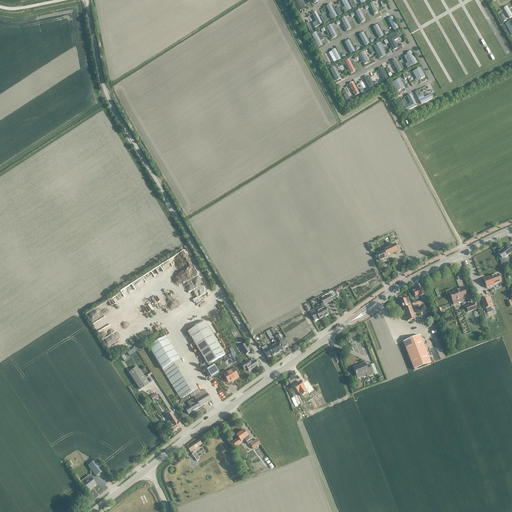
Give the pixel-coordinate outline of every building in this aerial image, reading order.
[(299,12),(303,10),(298,0),(293,0),(293,1),(299,12)] [(375,15),(378,13),(373,3),(369,4),(375,15)] [(355,12),(361,24),(365,21),(359,10),(355,12)] [(312,17),(318,27),(322,25),(316,15),(312,17)] [(345,17),(340,20),(346,31),(351,29),(345,17)] [(393,31),(398,28),(392,17),(387,20),(393,31)] [(383,36),(377,25),(372,28),(379,39),(383,36)] [(318,48),(322,45),(316,33),(311,35),(318,48)] [(363,33),(358,35),(364,47),(369,44),(363,33)] [(387,39),(394,50),(398,48),(394,41),(398,39),(396,35),(387,39)] [(349,40),(344,43),(350,54),(355,52),(349,40)] [(385,55),(379,43),(373,47),(379,58),(385,55)] [(340,59),(335,49),(331,51),(336,61),(340,59)] [(406,54),(413,66),(417,63),(410,51),(406,54)] [(396,60),(391,62),(398,73),(402,71),(396,60)] [(336,81),(341,79),(334,67),(329,70),(336,81)] [(384,81),(388,79),(382,68),(378,70),(384,81)] [(412,72),(417,81),(425,77),(420,68),(412,72)] [(369,89),(373,86),(368,76),(364,78),(369,89)] [(404,88),(399,79),(392,83),(396,92),(404,88)] [(355,96),(359,94),(353,82),(348,85),(355,96)] [(421,105),(433,99),(430,95),(424,98),(422,95),(417,97),(421,105)] [(376,254),(380,261),(387,258),(386,257),(398,251),(395,244),(392,245),(391,243),(389,244),(390,247),(383,250),(376,254)] [(504,259),(511,252),(511,246),(506,250),(505,249),(503,250),(504,251),(500,254),(504,259)] [(489,276),(482,279),(486,288),(500,282),(497,274),(489,277),(489,276)] [(417,289),(412,291),(414,295),(415,298),(418,297),(419,299),(421,298),(420,296),(424,295),(421,287),(417,289)] [(453,305),(463,301),(467,299),(463,288),(455,290),(456,291),(449,294),(452,302),(453,305)] [(322,299),(320,300),(323,305),(332,301),(329,295),(327,296),(326,294),(321,297),(322,299)] [(411,307),(408,298),(400,301),(407,322),(415,319),(410,307),(411,307)] [(487,298),(481,300),(485,309),(487,313),(492,312),(490,307),(487,298)] [(413,309),(424,304),(423,300),(411,304),(413,309)] [(474,304),(465,307),(467,313),(476,309),(474,304)] [(314,310),(310,312),(311,315),(314,321),(318,319),(319,320),(329,315),(325,308),(321,310),(321,309),(316,312),(314,310)] [(213,367),(211,364),(225,355),(205,322),(187,332),(206,363),(202,366),(207,375),(209,374),(211,378),(218,373),(214,366),(213,367)] [(281,341),(279,338),(280,338),(278,334),(274,336),(278,342),(278,343),(283,350),(288,347),(283,340),(281,341)] [(436,362),(443,359),(434,335),(427,337),(436,362)] [(420,336),(403,342),(414,370),(431,364),(420,336)] [(187,372),(180,360),(167,337),(149,347),(163,369),(162,370),(170,382),(187,372)] [(271,355),(272,356),(282,351),(277,343),(272,346),(272,347),(268,349),(267,348),(266,346),(262,348),(267,357),(271,355)] [(245,355),(250,352),(245,344),(240,346),(245,355)] [(237,362),(231,354),(224,359),(226,362),(231,358),(235,363),(237,362)] [(244,371),(247,369),(249,372),(258,366),(254,360),(249,363),(248,362),(241,366),(244,371)] [(358,379),(366,376),(367,377),(373,375),(372,373),(374,373),(375,375),(378,374),(374,364),(366,367),(365,364),(353,368),(358,379)] [(140,391),(148,385),(145,381),(143,377),(137,368),(128,373),(140,391)] [(235,380),(239,378),(234,370),(224,376),(228,383),(234,379),(235,380)] [(197,390),(187,372),(170,382),(180,400),(197,390)] [(300,395),(306,391),(308,394),(314,389),(307,379),(301,384),(300,382),(294,386),(300,395)] [(188,415),(211,401),(204,390),(193,397),(195,399),(187,403),(190,407),(185,410),(188,415)] [(172,425),(169,427),(173,432),(183,426),(179,421),(177,422),(172,414),(167,417),(172,425)] [(248,445),(252,442),(243,431),(236,436),(241,442),(244,440),(248,445)] [(191,452),(202,444),(199,440),(188,448),(191,452)] [(253,450),(259,445),(256,440),(249,445),(253,450)] [(96,477),(104,471),(95,460),(87,466),(96,477)] [(88,491),(96,485),(91,478),(83,484),(88,491)]
